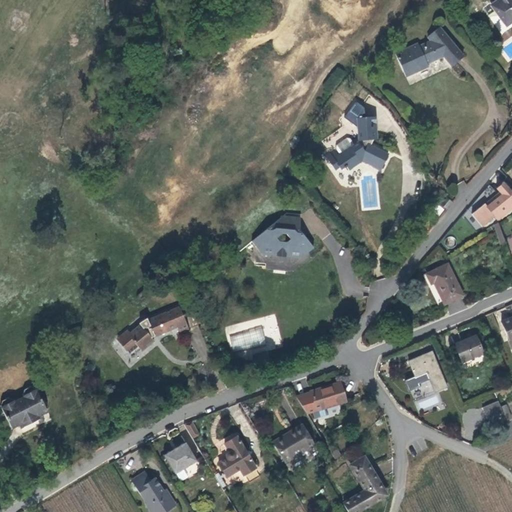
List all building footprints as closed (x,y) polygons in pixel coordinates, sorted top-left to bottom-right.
[(511,0),(497,0),(508,17),(511,13),(511,0)] [(447,56),(456,68),(467,58),(443,29),(433,37),(436,41),(425,47),(423,44),(401,53),(411,77),(423,71),(422,67),(431,63),(447,56)] [(432,67),(431,63),(422,67),(423,71),(432,67)] [(337,158),(340,165),(343,169),(348,165),(351,170),(366,162),(382,172),(390,158),(372,147),(372,143),(379,139),(379,117),(362,118),(362,142),(359,143),(356,138),(350,137),(338,145),(342,153),(340,155),(337,149),(333,151),(331,148),(326,152),(332,161),(337,158)] [(336,168),(340,165),(337,158),(332,161),(336,168)] [(495,188),(497,191),(499,194),(485,206),(483,204),(482,203),(470,214),(480,226),(493,216),(495,219),(511,204),(511,194),(502,182),(495,188)] [(499,194),(497,191),(483,204),(485,206),(499,194)] [(441,200),(448,207),(453,201),(446,194),(441,200)] [(300,254),(307,255),(312,250),(299,232),(299,219),(282,218),(251,243),(256,249),(264,248),(271,258),(289,260),(298,252),(300,254)] [(264,248),(256,249),(262,257),(271,258),(264,248)] [(301,261),(307,255),(300,254),(298,252),(289,260),(301,261)] [(432,282),(442,303),(459,296),(443,265),(424,274),(428,284),(432,282)] [(180,335),(189,332),(179,310),(148,322),(144,320),(139,320),(135,322),(132,326),(133,327),(126,334),(124,337),(131,344),(140,352),(152,341),(150,338),(176,327),(180,335)] [(511,316),(497,322),(505,342),(504,342),(507,349),(511,347),(511,316)] [(231,354),(263,348),(260,329),(229,336),(231,354)] [(124,337),(126,334),(124,332),(116,340),(126,350),(131,344),(124,337)] [(457,362),(478,354),(471,337),(450,345),(457,362)] [(255,356),(257,365),(265,364),(263,354),(255,356)] [(437,396),(448,391),(433,355),(410,364),(417,380),(407,384),(411,394),(421,390),(420,388),(431,383),(437,396)] [(291,394),(301,411),(307,409),(309,416),(323,412),(320,404),(341,398),(335,378),(323,382),(320,386),(317,386),(316,384),(305,388),(305,389),(291,394)] [(35,415),(41,412),(31,390),(28,388),(24,388),(20,390),(20,397),(9,403),(3,398),(0,398),(0,416),(4,425),(10,422),(12,427),(13,429),(36,419),(35,415)] [(500,413),(494,401),(479,409),(485,420),(500,413)] [(503,405),(499,407),(505,420),(509,418),(503,405)] [(192,420),(184,424),(193,438),(199,434),(192,420)] [(284,463),(314,445),(301,424),(292,429),(294,432),(273,444),(284,463)] [(243,474),(254,466),(255,465),(237,435),(236,436),(224,443),(229,450),(225,459),(219,462),(227,476),(239,468),(243,474)] [(170,472),(193,459),(181,440),(159,453),(170,472)] [(342,505),(345,511),(354,511),(380,495),(374,485),(375,484),(360,461),(349,468),(364,491),(342,505)] [(147,511),(152,511),(169,501),(160,486),(156,488),(148,474),(143,477),(137,468),(125,475),(147,511)]
